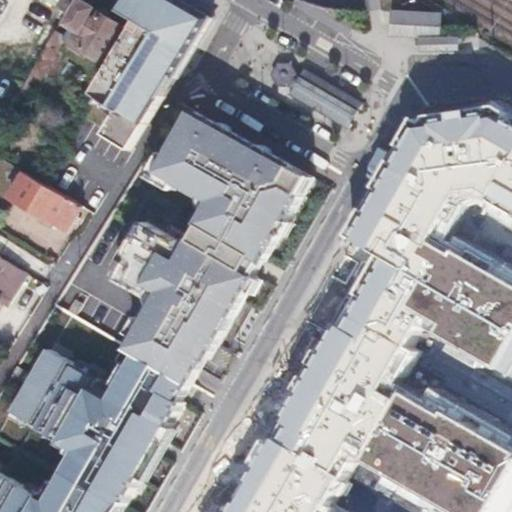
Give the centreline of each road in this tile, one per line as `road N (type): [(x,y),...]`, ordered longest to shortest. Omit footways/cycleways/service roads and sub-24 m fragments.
road 1 (residential): [(360,179),(167,511)]
road 2 (residential): [(196,90),(180,101),(0,377)]
road 3 (residential): [(196,90),(360,179)]
road 4 (residential): [(249,2),(406,92)]
